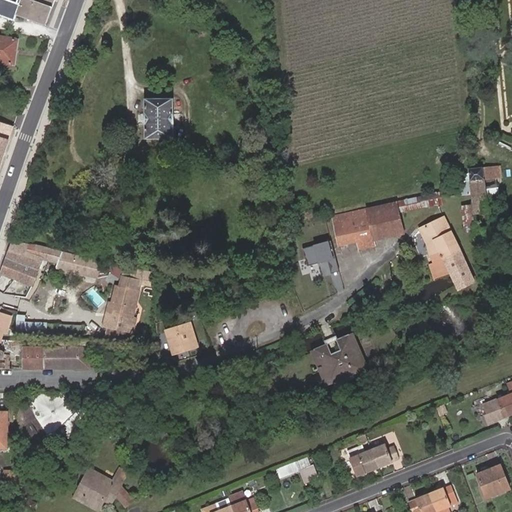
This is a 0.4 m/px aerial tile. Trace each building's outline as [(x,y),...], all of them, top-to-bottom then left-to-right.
[(46,24),(54,0),(21,0),(20,2),(14,0),(0,0),(0,14),(15,20),(18,13),(46,24)] [(0,62),(14,64),(18,39),(0,36),(0,62)] [(173,141),(175,102),(147,100),(145,139),(173,141)] [(0,166),(13,126),(0,122),(0,166)] [(504,179),(503,166),(485,168),(487,194),(500,195),(504,179)] [(470,168),(457,170),(461,197),(472,195),(470,168)] [(473,196),(487,194),(485,168),(470,168),(472,195),(473,196)] [(443,191),(402,199),(404,207),(404,211),(430,206),(430,207),(446,203),(444,197),(443,191)] [(478,244),(493,242),(487,195),(473,198),(472,198),(473,204),(476,231),(478,244)] [(404,232),(397,202),(342,214),(343,222),(370,216),(374,237),(374,240),(402,234),(404,233),(404,232)] [(473,204),(462,205),(465,233),(476,231),(473,204)] [(343,222),(342,214),(325,218),(328,230),(344,227),(343,222)] [(358,240),(374,237),(370,216),(343,222),(344,227),(347,242),(358,240)] [(484,292),(478,280),(469,263),(444,218),(420,229),(427,245),(433,263),(429,264),(433,278),(449,271),(451,275),(455,283),(464,300),(484,292)] [(374,237),(358,240),(361,252),(376,249),(374,240),(374,237)] [(96,272),(101,259),(48,246),(44,245),(33,244),(14,242),(1,273),(32,285),(43,258),(96,272)] [(323,254),(292,269),(296,277),(291,280),(297,293),(333,276),(323,254)] [(144,270),(126,265),(123,276),(127,277),(124,288),(121,287),(116,286),(109,316),(107,315),(104,324),(108,325),(108,340),(121,341),(121,337),(124,337),(124,329),(133,332),(136,320),(132,319),(139,291),(144,270)] [(10,317),(0,313),(0,338),(1,333),(5,334),(10,317)] [(25,316),(17,315),(15,336),(41,338),(82,339),(83,324),(25,320),(25,316)] [(197,343),(190,323),(169,331),(177,351),(197,343)] [(354,334),(350,336),(364,369),(368,367),(354,334)] [(315,351),(329,384),(341,379),(352,374),(364,369),(350,336),(337,341),(342,352),(332,356),(327,345),(315,351)] [(0,367),(9,368),(9,360),(14,360),(15,354),(23,355),(23,368),(41,368),(41,348),(24,347),(24,341),(0,340),(0,367)] [(89,348),(41,348),(41,368),(89,368),(89,348)] [(325,386),(329,384),(315,351),(311,353),(325,386)] [(408,378),(417,371),(411,364),(402,371),(408,378)] [(352,374),(341,379),(343,383),(354,379),(352,374)] [(78,395),(26,394),(24,399),(28,409),(30,414),(34,412),(42,424),(73,404),(78,395)] [(511,415),(511,396),(511,394),(497,400),(498,405),(492,408),(497,421),(504,418),(504,419),(511,415)] [(28,409),(20,414),(20,425),(27,438),(36,448),(48,441),(49,436),(43,426),(42,424),(34,412),(30,414),(28,409)] [(372,450),(380,469),(393,464),(392,463),(400,460),(394,447),(387,449),(385,444),(372,450)] [(358,478),(380,469),(372,450),(357,456),(350,459),(358,478)] [(300,471),(296,462),(274,471),(277,480),(300,471)] [(482,487),(486,499),(511,489),(502,465),(477,475),(482,487)] [(16,469),(4,469),(3,478),(16,479),(16,469)] [(83,495),(102,505),(104,501),(112,506),(113,502),(117,494),(118,492),(128,474),(120,470),(113,482),(90,470),(87,476),(92,478),(83,495)] [(99,511),(102,505),(83,495),(92,478),(87,476),(75,497),(99,511)] [(430,493),(437,511),(450,511),(449,508),(458,504),(451,486),(444,489),(444,488),(430,493)] [(482,501),(486,499),(482,487),(478,489),(482,501)] [(437,511),(430,493),(415,499),(416,500),(409,503),(412,511),(437,511)] [(117,494),(113,502),(125,508),(130,500),(117,494)] [(235,511),(232,505),(231,506),(229,499),(216,504),(219,511),(218,511),(235,511)] [(232,505),(235,511),(259,511),(255,502),(248,505),(246,500),(232,505)]
